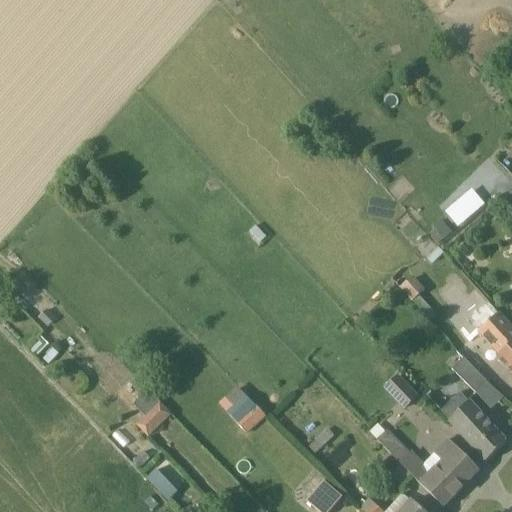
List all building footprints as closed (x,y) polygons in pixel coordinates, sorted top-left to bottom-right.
[(445,212),(459,228),(488,204),(473,187),(445,212)] [(413,277),(400,288),(412,302),(425,291),(413,277)] [(511,373),(511,329),(489,303),(469,319),(501,356),(498,359),(511,373)] [(47,328),(56,320),(48,311),(47,310),(38,318),(39,319),(47,328)] [(493,412),(506,400),(488,383),(465,359),(453,371),(475,394),(493,412)] [(384,389),(405,411),(419,397),(398,375),(384,389)] [(238,388),(225,399),(219,405),(227,414),(237,425),(247,435),(266,418),(256,407),(245,396),(238,388)] [(159,403),(144,417),(135,426),(149,439),(171,415),(159,403)] [(450,422),(486,462),(506,443),(484,420),(469,404),(450,422)] [(309,447),(316,455),(335,437),(328,430),(309,447)] [(443,508),(480,471),(451,442),(437,456),(443,463),(428,477),(420,469),(423,467),(387,430),(377,441),(443,508)] [(178,496),(157,473),(147,482),(168,505),(178,496)] [(330,511),(343,498),(324,481),(307,502),(318,511),(330,511)] [(423,511),(404,494),(388,511),(423,511)] [(151,497),(145,502),(153,510),(158,505),(151,497)] [(382,511),(369,500),(359,511),(360,511),(382,511)]
